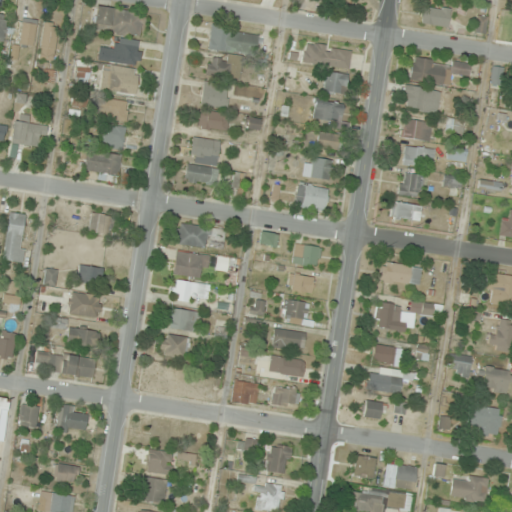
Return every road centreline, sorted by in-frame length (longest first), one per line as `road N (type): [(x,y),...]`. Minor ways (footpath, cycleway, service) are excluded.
road 1 (residential): [(511,260),(0,178)]
road 2 (residential): [(105,511),(184,0)]
road 3 (residential): [(511,460),(0,382)]
road 4 (tertiary): [(314,511),(390,0)]
road 5 (residential): [(511,55),(147,0)]
